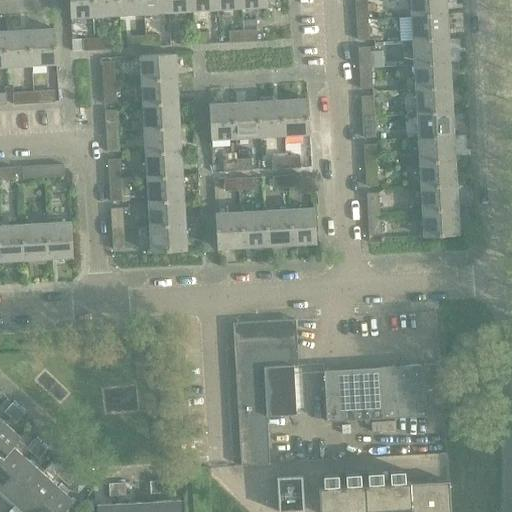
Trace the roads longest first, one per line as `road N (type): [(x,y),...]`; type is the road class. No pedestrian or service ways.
road 1 (residential): [(352,292),(334,0)]
road 2 (residential): [(507,281),(490,0)]
road 3 (residential): [(102,309),(88,156),(73,147),(0,151)]
road 4 (residential): [(222,457),(214,301)]
road 5 (residential): [(352,292),(507,281)]
road 6 (residential): [(214,301),(352,292)]
